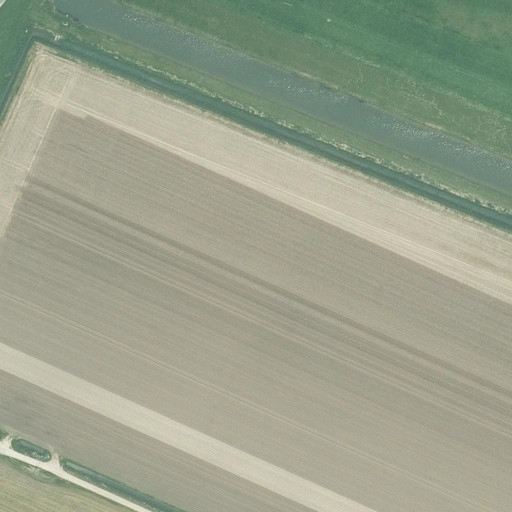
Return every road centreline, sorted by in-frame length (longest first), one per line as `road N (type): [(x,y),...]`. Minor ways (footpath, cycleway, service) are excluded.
road 1 (track): [(269,0),(511,97)]
road 2 (track): [(144,511),(0,449)]
